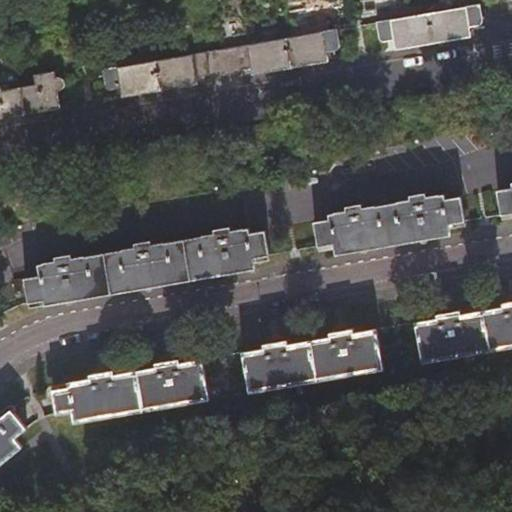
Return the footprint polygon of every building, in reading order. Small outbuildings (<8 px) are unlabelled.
[(480,4),(428,14),(433,43),(470,37),(467,22),(482,20),(480,4)] [(433,43),(428,14),(377,23),(379,38),(392,36),(394,50),(433,43)] [(336,29),(286,38),(290,67),(335,60),(333,44),(339,44),(336,29)] [(290,67),(286,38),(220,49),(225,75),(237,72),(240,69),(251,68),(252,74),(290,67)] [(225,75),(220,49),(157,61),(160,90),(198,83),(197,78),(205,77),(208,79),(225,75)] [(102,69),(103,74),(105,84),(119,81),(122,96),(160,90),(157,61),(102,69)] [(36,83),(20,86),(23,113),(60,107),(57,88),(60,85),(61,80),(58,77),(55,77),(54,71),(35,74),(36,83)] [(0,117),(23,113),(20,86),(2,88),(0,84),(0,117)] [(511,186),(499,190),(503,214),(511,213),(511,186)] [(451,223),(465,221),(461,195),(448,198),(447,194),(442,195),(441,193),(430,196),(429,193),(411,196),(412,199),(399,200),(399,203),(381,205),(383,227),(400,224),(403,242),(452,234),(451,223)] [(337,254),(403,242),(400,224),(383,227),(381,205),(376,206),(376,204),(365,206),(364,205),(348,207),(348,209),(336,211),(336,213),(329,215),(330,219),(317,221),(320,246),(335,244),(337,254)] [(255,257),(269,254),(265,229),(251,232),(251,227),(243,229),(242,227),(232,230),(232,227),(214,230),(215,233),(203,234),(204,236),(185,238),(191,279),(257,268),(255,257)] [(112,292),(191,279),(185,238),(164,242),(164,240),(153,242),(152,240),(137,243),(138,246),(125,248),(125,249),(106,252),(112,292)] [(112,292),(106,252),(87,256),(86,254),(74,256),(73,255),(56,256),(56,260),(45,261),(45,263),(40,263),(41,269),(25,271),(29,297),(45,293),(47,303),(112,292)] [(511,346),(511,299),(504,301),(504,305),(485,308),(492,349),(511,346)] [(424,361),(492,349),(485,308),(463,312),(463,308),(440,312),(440,316),(417,320),(424,361)] [(311,340),(318,379),(384,368),(377,327),(355,331),(354,327),(330,331),(331,336),(311,340)] [(265,347),(244,350),(250,391),(318,379),(311,340),(291,343),(290,338),(264,342),(265,347)] [(137,369),(144,409),(210,398),(204,358),(183,361),(182,356),(158,360),(159,365),(137,369)] [(69,386),(54,388),(58,412),(74,409),(75,421),(144,409),(137,369),(116,373),(116,368),(92,372),(93,377),(68,381),(69,386)] [(0,465),(25,445),(17,435),(28,427),(12,408),(0,417),(0,416),(0,465)]
